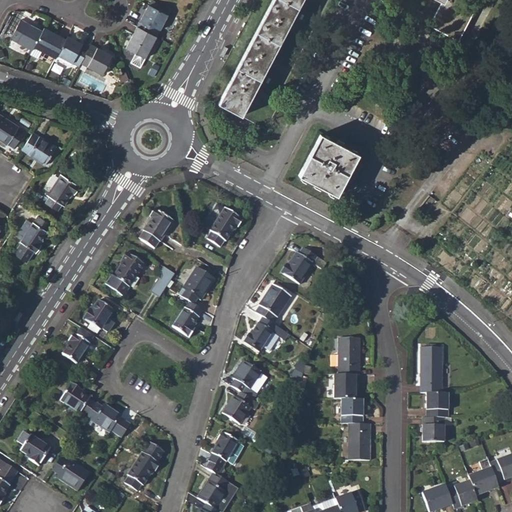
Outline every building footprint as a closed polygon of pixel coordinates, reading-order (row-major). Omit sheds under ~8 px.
[(271,0),(217,103),(240,115),(301,0),(271,0)] [(442,0),(429,25),(458,41),(476,5),(466,0),(442,0)] [(137,26),(156,36),(167,14),(149,5),(137,26)] [(34,46),(42,31),(20,20),(10,38),(32,50),(34,46)] [(156,36),(137,26),(126,48),(135,53),(131,62),(140,67),(156,36)] [(57,55),(66,39),(43,27),(42,31),(34,46),(43,51),(56,57),(57,55)] [(80,63),(89,47),(67,36),(66,39),(57,55),(79,66),(80,63)] [(89,47),(80,63),(102,74),(112,55),(90,44),(89,47)] [(29,55),(38,59),(43,51),(34,46),(32,50),(29,55)] [(8,144),(14,148),(25,132),(18,128),(19,127),(0,114),(0,141),(7,145),(8,144)] [(38,137),(32,132),(22,149),(28,154),(28,155),(45,165),(56,147),(40,136),(38,137)] [(298,175),(336,195),(358,153),(319,134),(298,175)] [(62,205),(64,206),(73,193),(74,194),(79,186),(61,174),(47,195),(50,197),(45,203),(58,211),(62,205)] [(159,242),(160,242),(174,221),(154,208),(149,217),(150,218),(142,231),(143,232),(138,239),(154,249),(159,242)] [(223,241),(225,242),(235,226),(237,227),(242,220),(223,208),(209,231),(211,232),(206,239),(219,247),(223,241)] [(41,218),(48,222),(51,218),(44,213),(41,218)] [(51,224),(48,222),(41,218),(39,216),(34,222),(33,222),(33,223),(21,241),(21,242),(22,242),(15,254),(27,262),(34,251),(37,252),(42,245),(40,243),(48,232),(47,231),(51,224)] [(16,238),(21,241),(33,223),(28,220),(16,238)] [(280,272),(299,285),(312,264),(321,269),(324,263),(302,248),(298,254),(296,253),(287,266),(285,264),(280,272)] [(108,287),(122,297),(143,264),(126,253),(121,260),(123,262),(113,277),(114,278),(108,287)] [(151,291),(160,296),(175,273),(165,267),(151,291)] [(195,268),(178,295),(189,302),(193,305),(197,299),(200,300),(214,280),(195,268)] [(259,307),(255,313),(262,318),(272,324),(290,297),(272,285),(258,306),(259,307)] [(82,319),(100,330),(113,311),(97,300),(91,310),(89,309),(82,319)] [(197,317),(201,310),(193,305),(189,302),(185,308),(183,308),(172,326),(188,337),(194,328),(192,327),(198,317),(197,317)] [(18,320),(23,313),(20,311),(15,318),(16,319),(18,320)] [(283,340),(287,334),(272,324),(262,318),(258,324),(257,324),(250,335),(248,334),(243,341),(259,352),(263,347),(273,332),(279,337),(283,340)] [(263,347),(270,351),(279,337),(273,332),(263,347)] [(62,354),(75,363),(88,344),(73,334),(67,342),(69,343),(62,354)] [(355,399),(354,375),(358,375),(358,338),(337,338),(337,375),(333,375),(333,399),(340,399),(339,424),(347,424),(347,460),(368,460),(368,424),(361,424),(362,400),(355,399)] [(420,347),(419,394),(425,394),(440,394),(441,347),(420,347)] [(234,380),(230,386),(239,392),(252,401),(256,395),(250,390),(259,375),(260,373),(243,362),(232,378),(234,380)] [(293,378),(300,381),(303,372),(306,373),(308,367),(297,363),(293,378)] [(250,390),(256,395),(266,379),(259,375),(250,390)] [(81,413),(86,417),(95,404),(89,400),(89,399),(80,392),(81,390),(71,383),(60,401),(69,407),(76,411),(80,414),(81,413)] [(254,410),(258,404),(252,401),(239,392),(235,398),(232,397),(221,413),(239,425),(250,409),(254,410)] [(443,426),(443,418),(446,418),(446,394),(440,394),(425,394),(425,418),(422,418),(421,443),(442,443),(443,426)] [(102,407),(96,403),(95,404),(86,417),(84,420),(91,425),(93,422),(109,433),(121,416),(104,405),(102,407)] [(66,412),(73,416),(76,411),(69,407),(66,412)] [(38,466),(50,449),(30,435),(29,436),(23,432),(16,441),(23,446),(20,451),(29,457),(27,459),(38,466)] [(209,462),(205,469),(212,474),(219,478),(223,470),(221,469),(224,463),(226,463),(238,443),(221,432),(216,440),(218,441),(210,454),(211,454),(207,461),(209,462)] [(262,449),(270,454),(274,447),(267,442),(262,449)] [(141,485),(143,486),(152,472),(154,472),(160,464),(157,462),(163,452),(149,443),(142,453),(141,452),(126,475),(128,476),(124,483),(136,491),(141,485)] [(511,476),(511,457),(511,454),(488,462),(486,458),(478,461),(481,471),(467,476),(468,481),(446,489),(444,485),(421,493),(427,511),(429,511),(451,504),(454,509),(476,501),(474,496),(497,487),(495,483),(511,476)] [(66,462),(60,458),(51,470),(58,474),(56,478),(77,492),(89,473),(68,459),(66,462)] [(0,504),(4,499),(2,497),(9,486),(8,485),(12,479),(0,470),(0,504)] [(223,491),(228,484),(219,478),(212,474),(196,498),(206,504),(214,510),(226,493),(223,491)] [(286,511),(360,511),(364,511),(357,491),(311,506),(309,502),(286,511)] [(86,506),(94,511),(103,511),(89,502),(86,506)]
